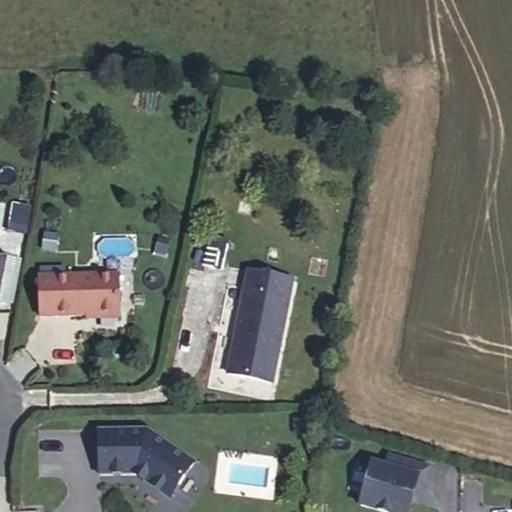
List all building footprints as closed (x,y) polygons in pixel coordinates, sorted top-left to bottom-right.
[(224,265),(226,235),(206,233),(204,263),(224,265)] [(250,275),(228,378),(272,387),(294,285),(250,275)] [(119,278),(40,280),(41,321),(121,318),(119,278)] [(133,431),(100,432),(101,477),(134,476),(173,487),(188,444),(133,431)] [(386,470),(372,466),(360,509),(369,511),(409,511),(412,503),(416,489),(424,491),(429,472),(389,460),(386,470)] [(416,489),(412,503),(419,505),(424,491),(416,489)]
